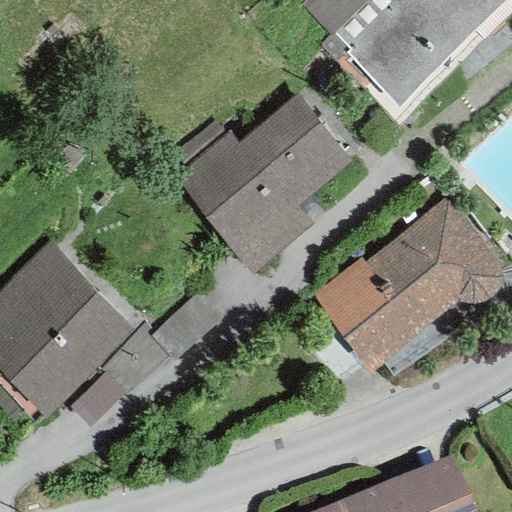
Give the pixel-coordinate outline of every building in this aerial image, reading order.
[(501,0),(333,0),(305,29),(388,112),(501,0)] [(340,163),(282,99),(232,144),(215,134),(180,169),(186,185),(177,198),(245,274),(300,226),(293,206),(340,163)] [(367,377),(470,289),(410,219),(307,307),(367,377)] [(117,331),(34,247),(0,281),(0,383),(31,415),(117,331)] [(466,511),(450,469),(338,511),(466,511)]
